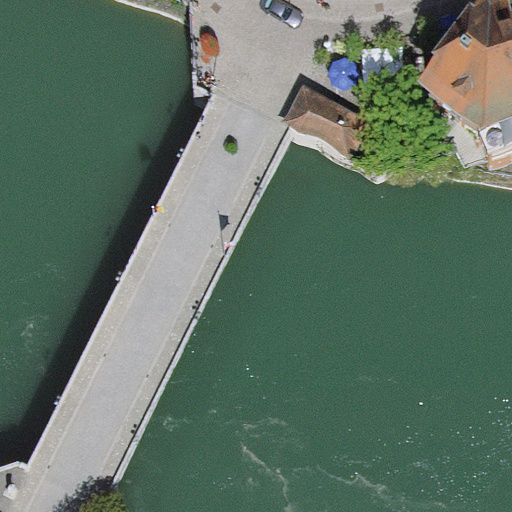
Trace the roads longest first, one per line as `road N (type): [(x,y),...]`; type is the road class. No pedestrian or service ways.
road 1 (unclassified): [(52,511),(287,29)]
road 2 (residential): [(447,0),(393,23),(287,29)]
